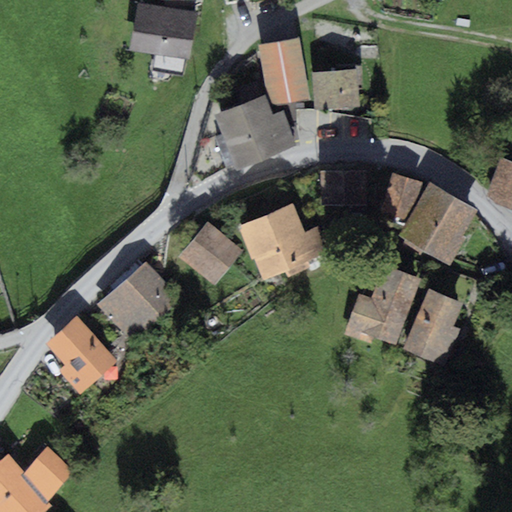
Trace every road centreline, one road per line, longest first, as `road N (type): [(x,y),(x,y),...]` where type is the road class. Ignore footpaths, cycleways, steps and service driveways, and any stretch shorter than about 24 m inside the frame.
road 1 (tertiary): [(171,212),(267,164),(357,148),(426,161),(511,224)]
road 2 (residential): [(318,0),(257,32),(225,63),(171,212)]
road 3 (tertiary): [(0,399),(60,312),(171,212)]
road 4 (track): [(352,0),(359,13),(400,28),(511,49)]
